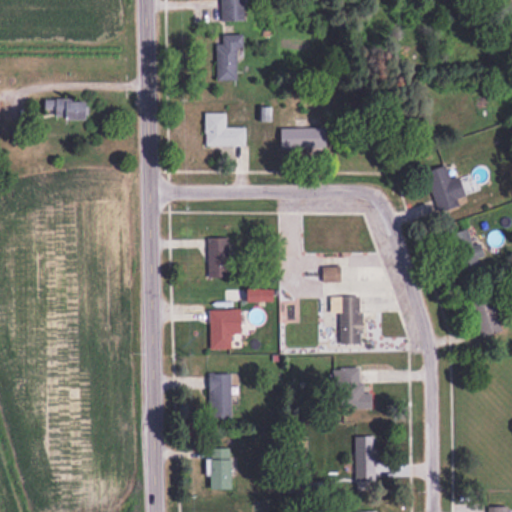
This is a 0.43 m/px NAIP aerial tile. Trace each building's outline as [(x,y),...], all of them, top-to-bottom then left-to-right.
[(222,0),(222,20),(246,20),(246,0),(222,0)] [(217,43),(217,80),(241,80),(241,35),(224,35),(224,43),(217,43)] [(91,99),(46,99),(46,119),(91,119),(91,99)] [(247,145),(247,127),(227,127),(227,112),(206,112),(206,145),(247,145)] [(321,127),(280,127),(280,148),(321,147),(321,127)] [(462,206),(460,197),(467,195),(463,176),(451,178),(448,164),(430,169),(439,211),(462,206)] [(483,268),(472,228),(451,234),(462,274),(483,268)] [(226,275),(226,239),(209,238),(209,274),(226,275)] [(331,313),(340,313),(340,344),(364,344),(364,295),(331,295),(331,313)] [(505,302),(482,302),(482,333),(505,333),(505,302)] [(200,310),(200,324),(236,324),(236,310),(200,310)] [(332,399),(361,399),(361,367),(332,367),(332,399)] [(233,419),(233,373),(209,373),(209,419),(233,419)] [(377,479),(377,433),(355,433),(355,479),(377,479)] [(209,458),(209,490),(235,490),(235,449),(219,449),(219,458),(209,458)] [(262,511),(262,498),(236,499),(236,511),(262,511)]
